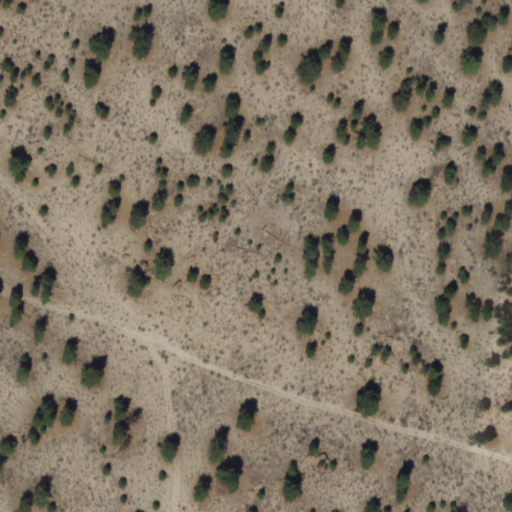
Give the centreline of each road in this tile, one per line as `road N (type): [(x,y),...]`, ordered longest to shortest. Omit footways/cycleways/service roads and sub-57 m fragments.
road 1 (track): [(0,293),(111,323),(235,379),(337,413),(511,461)]
road 2 (track): [(200,511),(189,500),(179,412),(158,342),(0,168)]
